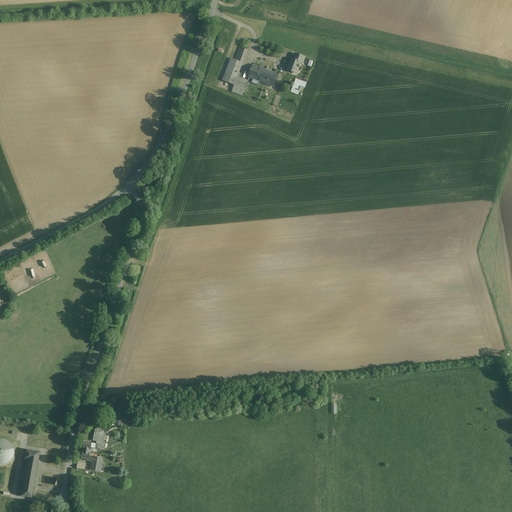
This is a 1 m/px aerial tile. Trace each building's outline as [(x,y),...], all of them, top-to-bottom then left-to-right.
[(248,51),(240,48),(235,60),(243,63),(248,51)] [(296,54),(293,60),(301,63),(302,64),(305,58),(296,54)] [(238,78),(243,63),(235,60),(231,59),(223,81),(234,85),(232,92),(250,98),(252,94),(255,95),(256,90),(246,86),(248,81),(238,78)] [(293,60),(291,59),(287,70),(297,74),(301,63),(293,60)] [(254,66),(261,68),(263,63),(256,60),(254,66)] [(261,68),(254,66),(248,80),(251,81),(252,79),(274,87),(278,75),(261,68)] [(105,435),(94,433),(93,441),(96,442),(96,445),(91,444),(91,445),(90,448),(104,450),(105,443),(103,443),(105,435)] [(0,464),(1,465),(5,465),(9,463),(12,460),(14,455),(15,450),(13,446),(9,442),(5,440),(0,440),(0,464)] [(91,445),(83,443),(82,451),(90,452),(90,448),(91,445)] [(39,453),(25,450),(22,469),(26,470),(21,496),(31,498),(39,453)] [(90,452),(82,451),(81,458),(88,459),(88,456),(89,457),(90,452)] [(96,458),(89,457),(88,456),(88,459),(88,461),(91,462),(90,470),(99,472),(101,458),(96,458)] [(13,478),(6,477),(4,489),(11,490),(13,478)]
